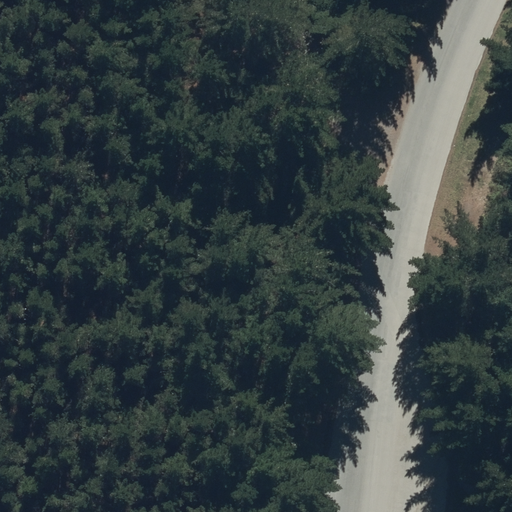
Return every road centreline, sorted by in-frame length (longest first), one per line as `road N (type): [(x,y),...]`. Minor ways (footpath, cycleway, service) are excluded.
road 1 (track): [(272,0),(487,511)]
road 2 (unclassified): [(364,511),(383,269),(401,172),(475,0)]
